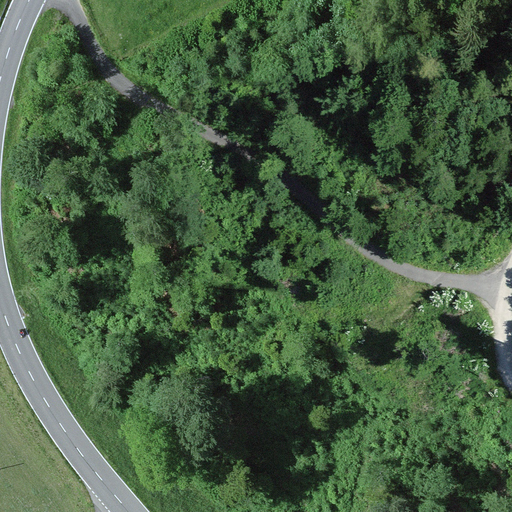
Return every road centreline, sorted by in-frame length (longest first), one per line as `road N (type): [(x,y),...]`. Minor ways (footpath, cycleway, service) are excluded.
road 1 (track): [(60,0),(132,92),(269,170),(394,264),(498,294),(511,368)]
road 2 (secondary): [(128,511),(47,404),(0,299)]
